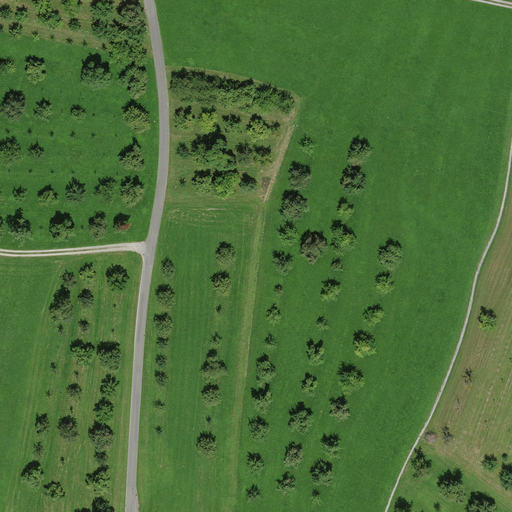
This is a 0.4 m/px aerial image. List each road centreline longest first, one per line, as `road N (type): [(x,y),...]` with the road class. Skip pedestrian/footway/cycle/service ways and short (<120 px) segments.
road 1 (unclassified): [(130,511),(140,326),(164,145),(149,0)]
road 2 (track): [(150,247),(0,252)]
